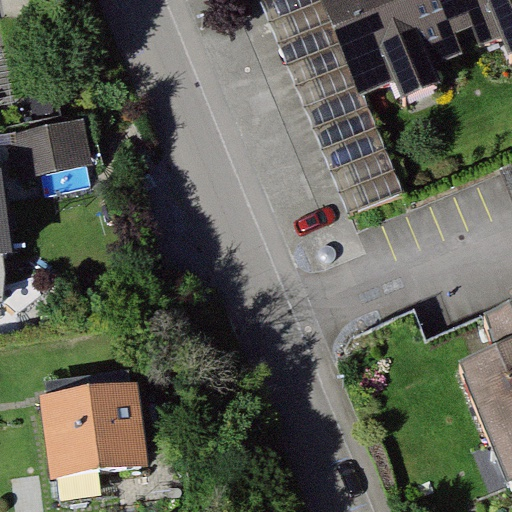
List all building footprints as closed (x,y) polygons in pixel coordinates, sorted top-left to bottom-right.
[(511,0),(303,0),(346,104),(375,92),(384,115),(432,96),(424,77),(491,50),(499,70),(511,64),(511,0)] [(86,122),(11,135),(19,183),(94,171),(86,122)] [(511,175),(495,183),(511,222),(511,175)] [(0,288),(5,281),(2,262),(15,259),(5,176),(0,176),(0,288)] [(473,361),(444,374),(492,485),(511,476),(511,312),(462,334),(473,361)] [(141,387),(42,398),(52,483),(150,472),(141,387)]
